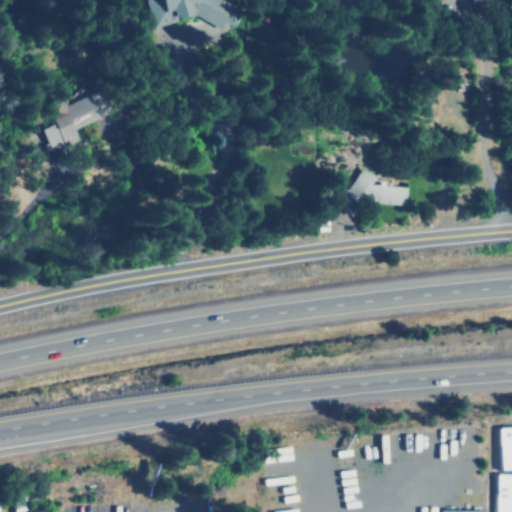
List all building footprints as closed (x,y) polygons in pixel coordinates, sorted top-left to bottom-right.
[(143,0),(150,26),(222,28),(228,26),(231,21),(228,10),(222,8),(220,0),(143,0)] [(61,102),(56,90),(38,98),(49,121),(37,127),(43,143),(40,144),(43,153),(75,139),(70,127),(97,115),(86,90),(61,102)] [(368,171),(348,170),(347,198),(398,201),(399,185),(367,183),(368,171)] [(494,426),(511,424),(511,467),(497,468),(494,426)] [(493,511),(494,473),(511,473),(511,511),(493,511)] [(23,511),(23,494),(12,495),(12,511),(23,511)]
